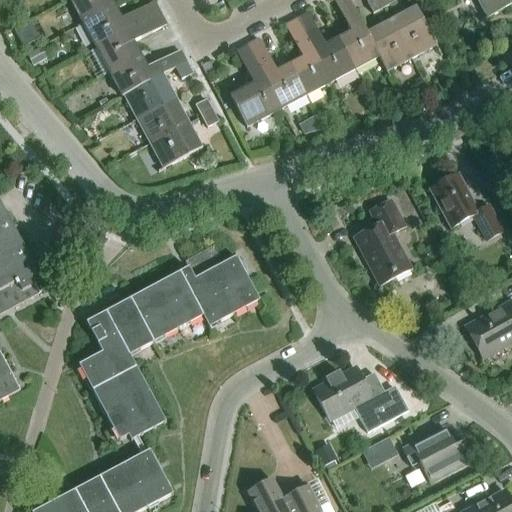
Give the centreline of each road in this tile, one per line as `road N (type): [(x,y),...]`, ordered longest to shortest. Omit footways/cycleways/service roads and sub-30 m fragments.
road 1 (residential): [(10,511),(72,292),(125,234),(123,213)]
road 2 (residential): [(269,180),(433,123),(511,73)]
road 3 (residential): [(345,324),(230,403),(208,511)]
road 4 (residential): [(0,65),(123,213)]
road 5 (residential): [(492,415),(345,324)]
road 6 (residential): [(345,324),(269,180)]
road 7 (residential): [(123,213),(160,214),(269,180)]
road 8 (residential): [(289,0),(215,32),(198,29),(180,0)]
